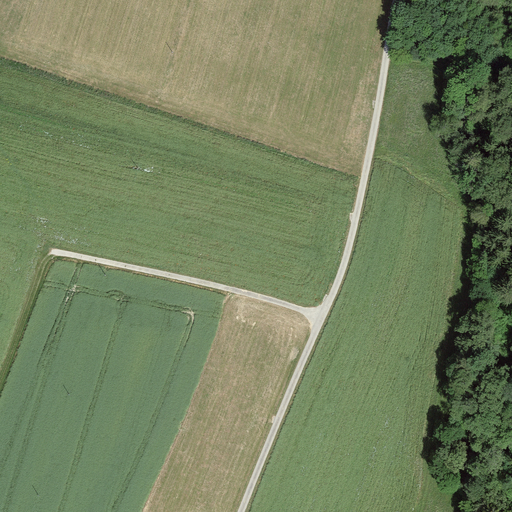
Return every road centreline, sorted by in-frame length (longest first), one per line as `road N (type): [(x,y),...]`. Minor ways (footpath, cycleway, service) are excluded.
road 1 (track): [(243,511),(347,255),(397,0)]
road 2 (track): [(323,317),(52,252),(0,388)]
